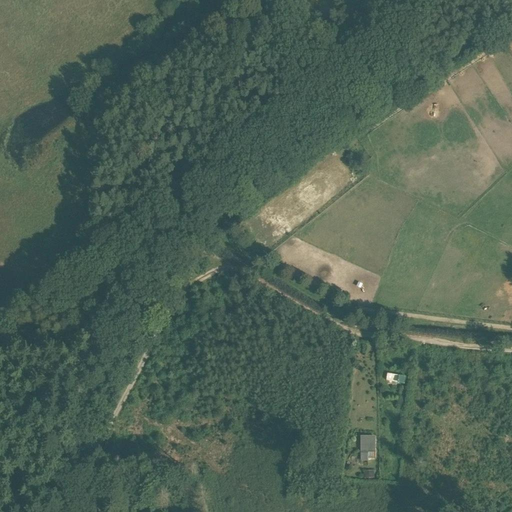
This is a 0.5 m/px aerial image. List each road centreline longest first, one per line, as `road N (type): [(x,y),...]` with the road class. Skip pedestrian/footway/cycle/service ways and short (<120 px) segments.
road 1 (track): [(393,94),(218,219),(93,465),(102,511)]
road 2 (track): [(511,356),(358,340),(200,251)]
road 3 (track): [(393,94),(511,15)]
